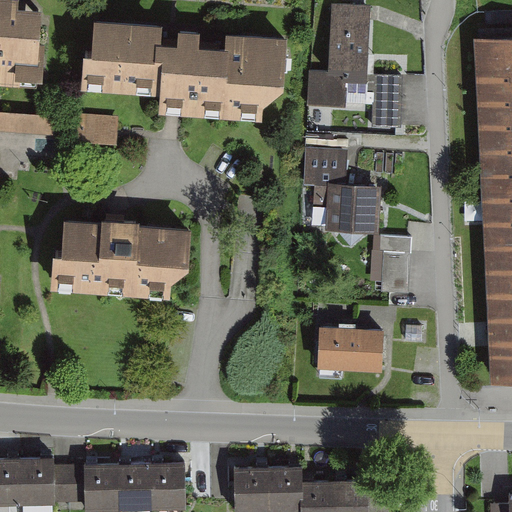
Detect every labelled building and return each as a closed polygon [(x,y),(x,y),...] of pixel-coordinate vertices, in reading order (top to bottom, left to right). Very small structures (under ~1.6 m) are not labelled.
[(0,0),(0,78),(47,81),(51,3),(16,1),(15,0),(0,0)] [(347,78),(368,79),(371,4),(332,2),(329,70),(310,69),(308,102),(346,104),(347,78)] [(166,21),(96,18),(95,47),(83,47),(81,89),(163,93),(162,111),(269,117),(271,104),(288,85),(290,36),(224,33),(224,45),(202,43),(202,29),(182,28),(182,44),(165,43),(166,21)] [(511,31),(482,32),(497,378),(511,377),(511,31)] [(373,125),(402,126),(404,73),(375,72),(373,125)] [(57,116),(0,113),(0,128),(56,132),(57,116)] [(121,116),(83,114),(82,137),(120,139),(121,116)] [(326,227),(379,230),(382,182),(346,180),(348,148),(307,145),(305,180),(316,181),(314,203),(328,204),(326,227)] [(194,230),(67,222),(65,253),(54,253),(51,292),(172,300),(173,282),(192,267),(194,230)] [(385,293),(413,293),(413,234),(374,234),(374,278),(385,278),(385,293)] [(389,330),(326,325),(322,371),(385,376),(389,330)] [(21,501),(57,500),(55,452),(20,453),(21,501)] [(0,501),(21,501),(20,453),(0,453),(0,501)] [(304,461),(269,462),(270,509),(302,509),(301,493),(304,493),(304,476),(304,461)] [(269,462),(235,463),(236,510),(270,509),(269,462)] [(152,465),(153,511),(187,511),(186,464),(152,465)] [(152,465),(119,466),(119,511),(128,511),(153,511),(152,465)] [(85,467),(85,511),(119,511),(119,466),(85,467)] [(336,511),(370,511),(370,475),(335,476),(336,511)] [(301,511),(336,511),(335,476),(304,476),(304,493),(301,493),(302,509),(301,511)]
